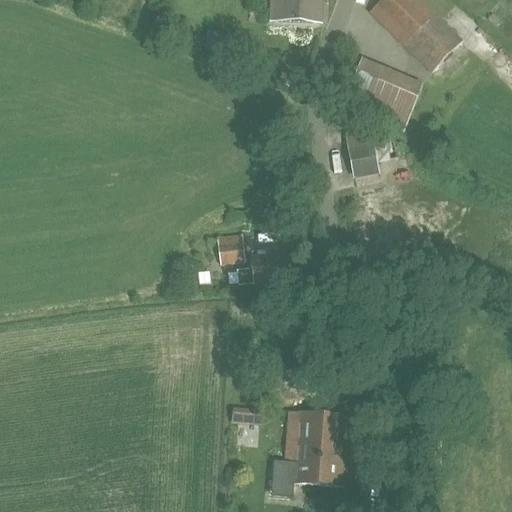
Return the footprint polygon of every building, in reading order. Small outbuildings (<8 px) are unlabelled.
[(272,0),(272,23),(322,25),(323,0),(272,0)] [(439,16),(422,0),(386,0),(369,16),(433,77),(464,43),(438,17),(439,16)] [(404,136),(424,86),(362,60),(342,111),(404,136)] [(378,162),(387,161),(396,159),(393,140),(373,132),(345,136),(354,182),(381,177),(378,162)] [(247,265),(243,237),(218,240),(221,269),(247,265)] [(297,280),(295,259),(274,262),(273,260),(253,262),(254,271),(238,273),(240,286),(255,285),(255,286),(271,284),(271,282),(297,280)] [(309,349),(281,359),(290,385),(318,375),(309,349)] [(295,463),(294,486),(349,489),(354,419),(298,416),(295,463)]
